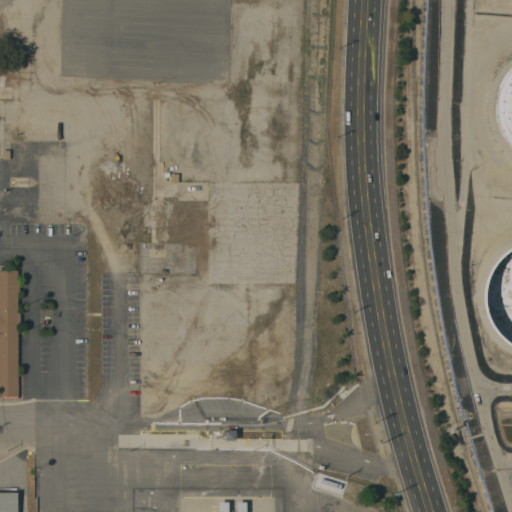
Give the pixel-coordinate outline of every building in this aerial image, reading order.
[(511,149),(511,64),(504,70),(497,87),(497,94),(494,100),(493,113),(501,135),(511,149)] [(153,102),(160,102),(160,208),(164,208),(164,225),(151,225),(151,207),(152,207),(153,102)] [(171,181),(167,181),(167,175),(170,175),(170,173),(179,173),(179,182),(171,181)] [(511,246),(495,258),(485,279),(484,286),(487,298),(486,309),(489,325),(494,328),(504,341),(511,345),(511,246)] [(0,270),(17,270),(18,281),(19,281),(19,290),(17,290),(18,312),(20,312),(20,323),(18,323),(18,396),(0,396),(0,270)] [(225,438),(222,438),(222,431),(225,430),(236,430),(236,439),(226,439),(225,438)] [(0,511),(0,491),(18,491),(18,511),(0,511)] [(228,511),(219,511),(219,501),(229,501),(228,511)] [(246,511),(236,511),(236,501),(246,501),(246,511)]
